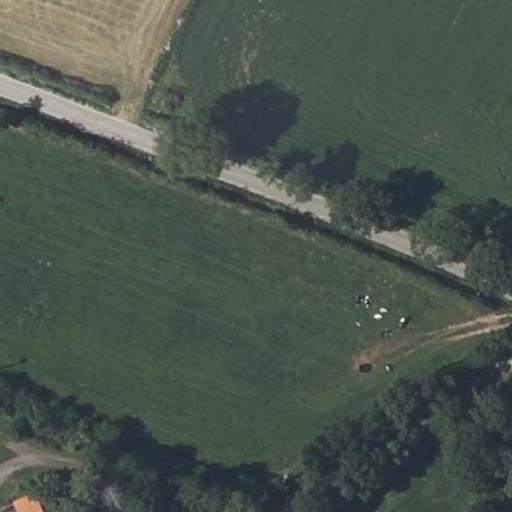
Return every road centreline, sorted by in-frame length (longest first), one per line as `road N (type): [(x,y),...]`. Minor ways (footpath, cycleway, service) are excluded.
road 1 (unclassified): [(0,84),(511,298)]
road 2 (unclassified): [(292,511),(417,416),(511,357)]
road 3 (track): [(201,511),(0,437)]
road 4 (track): [(179,0),(118,128)]
